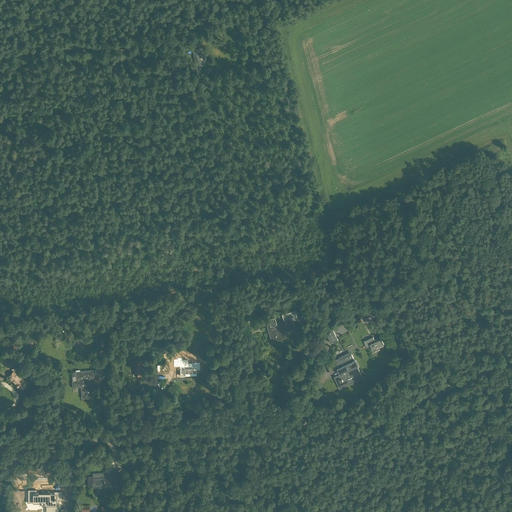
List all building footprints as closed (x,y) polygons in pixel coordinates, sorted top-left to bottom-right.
[(199,49),(193,51),(196,67),(202,65),(199,49)] [(271,325),(267,326),(272,342),(286,338),(284,332),(294,329),(291,320),(297,318),(295,311),(282,315),(284,321),(276,323),(274,317),(269,319),(271,325)] [(24,321),(10,323),(11,330),(25,327),(24,321)] [(334,328),(325,332),(331,343),(338,340),(337,339),(338,338),(337,336),(336,337),(333,332),(336,331),(334,328)] [(381,338),(369,343),(372,350),(377,348),(377,349),(383,346),(383,345),(384,345),(381,338)] [(18,341),(11,342),(13,350),(20,349),(18,341)] [(340,360),(343,366),(354,360),(352,354),(340,360)] [(340,358),(335,360),(339,368),(343,366),(340,360),(340,358)] [(356,359),(354,360),(343,366),(339,368),(337,369),(340,374),(359,365),(356,359)] [(134,361),(134,376),(141,376),(142,361),(134,361)] [(183,364),(177,364),(177,370),(180,370),(180,376),(196,376),(196,367),(191,367),(186,368),(186,366),(184,366),(183,364)] [(357,366),(334,377),(340,389),(363,378),(357,366)] [(77,382),(73,382),(73,387),(81,386),(82,396),(86,395),(86,397),(91,397),(91,392),(93,392),(92,383),(89,383),(89,380),(94,380),(93,370),(76,372),(77,382)] [(11,376),(10,378),(17,384),(16,385),(18,387),(19,386),(22,389),(26,385),(13,372),(10,375),(11,376)] [(121,469),(113,470),(113,475),(114,475),(114,479),(116,479),(117,485),(122,485),(121,469)] [(95,477),(88,477),(88,486),(93,486),(93,484),(97,483),(97,486),(114,485),(113,478),(109,478),(109,475),(106,475),(106,473),(95,473),(95,477)] [(62,500),(62,491),(42,491),(42,493),(41,493),(38,493),(38,492),(37,492),(37,490),(28,490),(28,500),(27,500),(27,503),(40,503),(41,503),(41,505),(46,505),(46,511),(58,511),(58,500),(62,500)]
